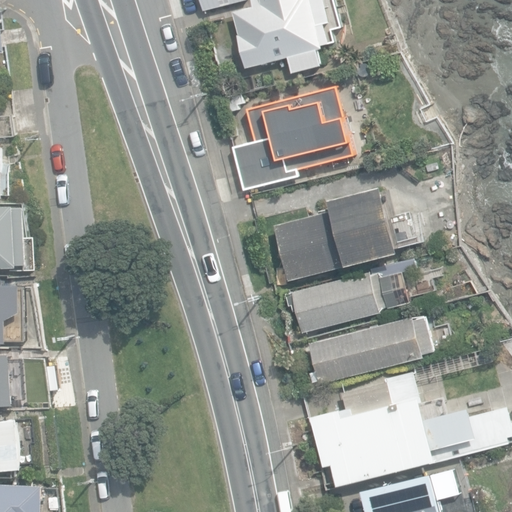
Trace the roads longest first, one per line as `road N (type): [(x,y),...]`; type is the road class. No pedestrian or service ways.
road 1 (secondary): [(106,0),(186,230),(262,511)]
road 2 (residential): [(43,0),(117,511)]
